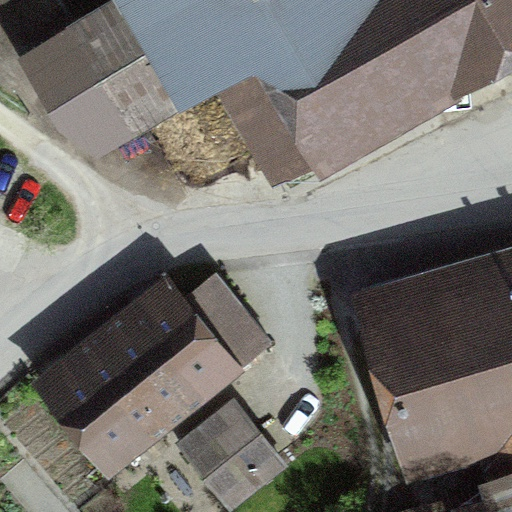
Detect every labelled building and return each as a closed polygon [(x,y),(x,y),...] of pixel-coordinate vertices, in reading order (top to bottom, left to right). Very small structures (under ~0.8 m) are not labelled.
[(278,173),(511,39),(511,0),(114,0),(73,24),(130,124),(220,73),(278,173)] [(115,463),(260,342),(200,270),(55,391),(115,463)] [(511,511),(511,278),(357,323),(395,450),(467,429),(485,492),(459,499),(463,511),(511,511)] [(239,427),(182,469),(206,501),(263,460),(239,427)] [(463,511),(459,499),(418,511),(463,511)]
